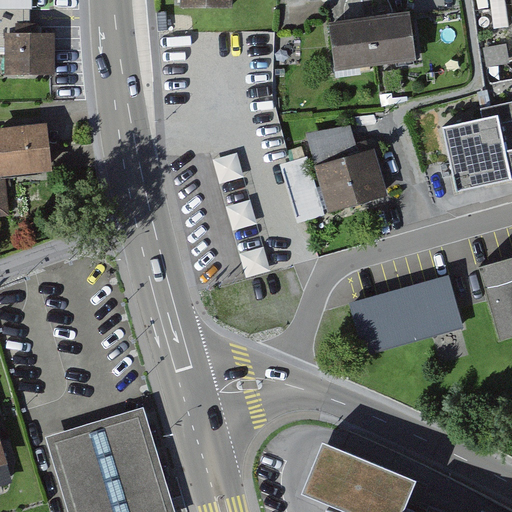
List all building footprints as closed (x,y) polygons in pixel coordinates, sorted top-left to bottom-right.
[(415,11),(335,19),(340,65),(420,56),(415,11)] [(51,37),(9,37),(8,72),(51,72),(51,37)] [(511,68),(506,41),(484,46),(491,77),(511,72),(511,68)] [(511,108),(487,115),(484,105),(444,115),(458,172),(501,161),(506,180),(511,178),(511,108)] [(315,159),(359,148),(353,122),(308,134),(315,159)] [(52,123),(2,129),(1,127),(0,127),(0,215),(11,215),(7,174),(57,168),(52,123)] [(379,146),(321,165),(336,211),(394,192),(379,146)] [(216,157),(233,230),(257,224),(240,152),(216,157)] [(313,184),(290,190),(299,221),(322,215),(313,184)] [(248,275),(271,269),(264,246),(242,253),(248,275)] [(511,258),(481,267),(502,340),(511,337),(511,258)] [(449,275),(348,304),(363,357),(464,328),(449,275)] [(66,511),(175,511),(143,408),(44,438),(66,511)] [(0,419),(0,467),(14,463),(0,419)] [(489,511),(485,510),(484,511),(419,511),(409,508),(420,480),(326,443),(306,492),(355,511),(489,511)]
